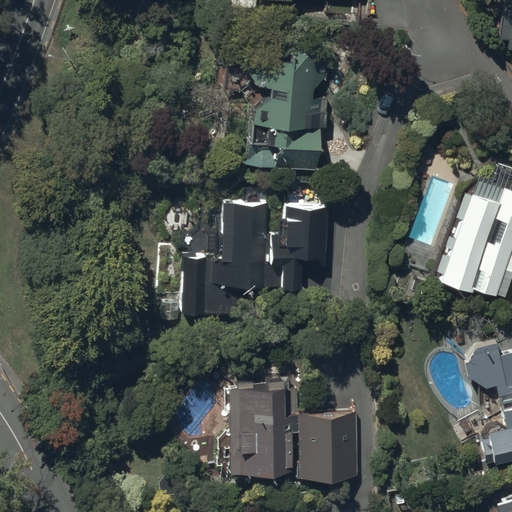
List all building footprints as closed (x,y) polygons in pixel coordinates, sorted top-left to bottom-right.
[(511,0),(499,0),(496,23),(505,24),(503,32),(511,33),(511,0)] [(324,117),(327,39),(258,37),(257,37),(256,37),(255,38),(254,38),(253,38),(251,39),(250,40),(249,41),(248,41),(247,42),(246,43),(246,44),(245,45),(244,46),(244,47),(244,48),(243,49),(243,50),(243,51),(243,52),(243,53),(243,55),(243,56),(243,57),(244,58),(244,59),(244,60),(245,61),(246,62),(246,63),(247,64),(248,65),(249,65),(249,66),(246,155),(273,157),(273,159),(315,161),(317,117),(324,117)] [(455,205),(458,207),(436,267),(468,278),(469,275),(502,289),(511,265),(511,264),(511,246),(508,245),(511,236),(511,165),(496,159),(489,175),(474,169),(468,183),(465,182),(455,205)] [(264,193),(221,191),(218,247),(213,247),(212,273),(272,276),(273,264),(261,264),(264,193)] [(323,256),(327,197),(282,195),(282,205),(276,205),(274,228),(269,228),(268,252),(280,252),(278,276),(298,277),(300,255),(323,256)] [(205,247),(181,245),(178,299),(201,301),(205,247)] [(497,401),(500,400),(503,413),(486,417),(492,450),(511,446),(511,374),(502,376),(495,335),(473,339),(464,352),(467,368),(485,378),(492,376),(497,401)] [(263,372),(226,373),(227,458),(289,457),(289,431),(289,423),(296,423),(297,467),(355,466),(354,403),(290,404),(290,369),(280,369),(280,366),(263,366),(263,372)] [(511,511),(511,485),(493,488),(497,511),(511,511)]
